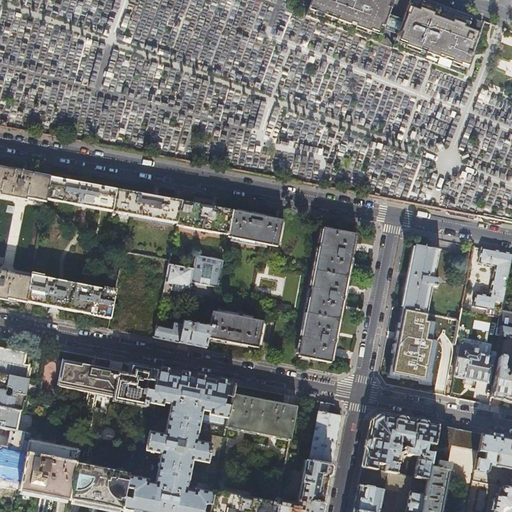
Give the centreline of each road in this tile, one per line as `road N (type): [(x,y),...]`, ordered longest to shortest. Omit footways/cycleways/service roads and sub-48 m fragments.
road 1 (residential): [(0,142),(393,218)]
road 2 (residential): [(359,393),(0,323)]
road 3 (residential): [(359,393),(393,218)]
road 4 (residential): [(511,424),(359,393)]
road 5 (residential): [(393,218),(511,240)]
road 6 (residential): [(337,511),(359,393)]
